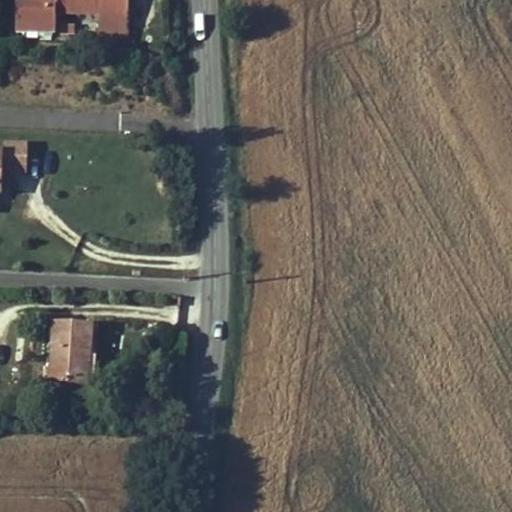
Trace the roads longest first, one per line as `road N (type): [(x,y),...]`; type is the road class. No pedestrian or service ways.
road 1 (tertiary): [(206,0),(216,326),(184,511)]
road 2 (unknown): [(216,299),(0,282)]
